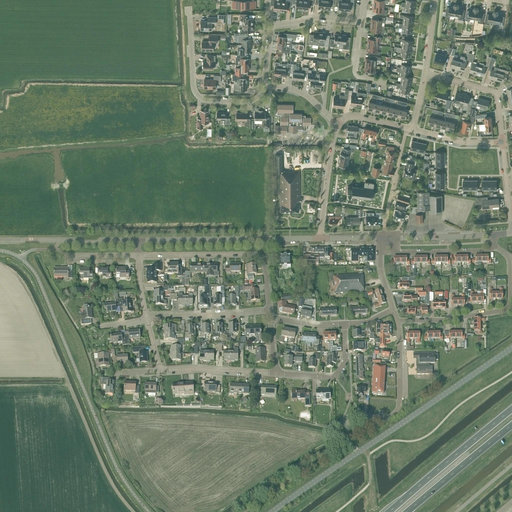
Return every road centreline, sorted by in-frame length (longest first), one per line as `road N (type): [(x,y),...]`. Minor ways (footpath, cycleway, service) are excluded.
road 1 (unclassified): [(511,348),(272,511)]
road 2 (residential): [(397,320),(507,308),(509,258),(495,245)]
road 3 (residential): [(266,85),(246,102),(197,96),(188,7)]
road 4 (trunk): [(511,409),(389,511)]
road 5 (residential): [(341,426),(348,417),(397,410),(397,320)]
road 6 (tertiary): [(0,240),(137,240)]
road 7 (trunk): [(406,511),(511,424)]
road 8 (residential): [(137,255),(263,254)]
road 9 (tertiary): [(137,240),(262,239)]
road 10 (residential): [(502,142),(497,92),(425,72)]
road 11 (residential): [(146,318),(269,310)]
